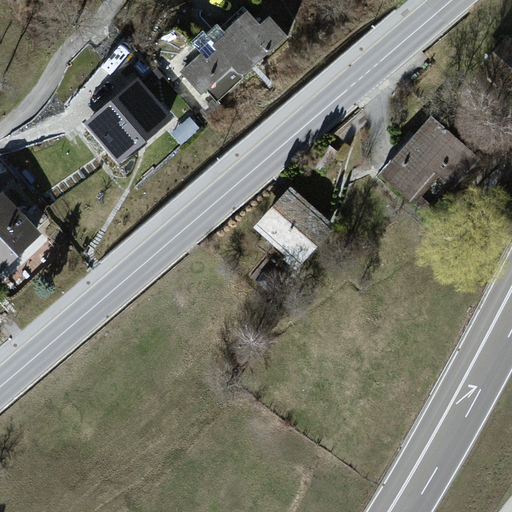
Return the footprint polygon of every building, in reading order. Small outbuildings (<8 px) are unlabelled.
[(285,51),(252,15),(186,76),(204,95),(234,67),(250,84),(285,51)] [(511,89),(511,46),(507,43),(483,73),(509,93),(511,89)] [(175,120),(144,82),(89,126),(120,165),(175,120)] [(490,165),(439,117),(382,178),(414,208),(443,178),(461,195),(490,165)] [(339,232),(295,191),(258,230),(302,271),(339,232)] [(0,274),(45,237),(10,194),(0,202),(0,274)]
